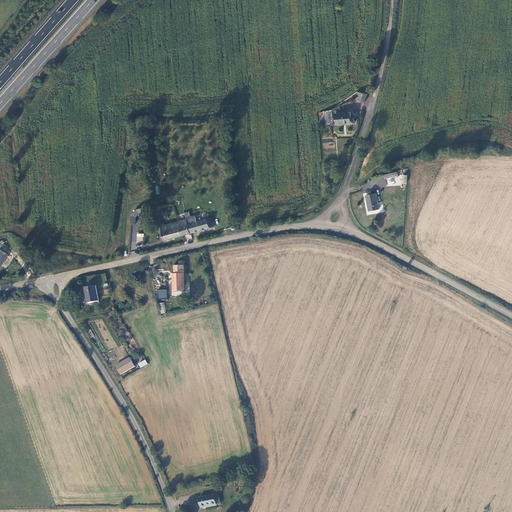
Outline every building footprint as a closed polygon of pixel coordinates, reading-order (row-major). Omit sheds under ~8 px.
[(366,102),(368,93),(358,91),(359,97),(359,100),(366,102)] [(351,112),(337,113),(337,124),(352,123),(351,112)] [(366,195),(369,211),(379,209),(376,193),(366,195)] [(188,222),(187,219),(165,225),(164,222),(160,223),(165,240),(215,226),(212,216),(197,220),(188,222)] [(9,254),(1,249),(0,250),(0,265),(1,266),(9,254)] [(172,274),(173,291),(184,291),(183,265),(175,266),(174,274),(172,274)] [(95,286),(84,288),(88,303),(98,301),(95,286)] [(167,299),(167,290),(158,289),(158,298),(167,299)] [(129,358),(115,368),(121,376),(135,367),(129,358)] [(138,363),(140,368),(147,364),(145,359),(138,363)] [(216,504),(215,494),(199,497),(201,507),(216,504)]
